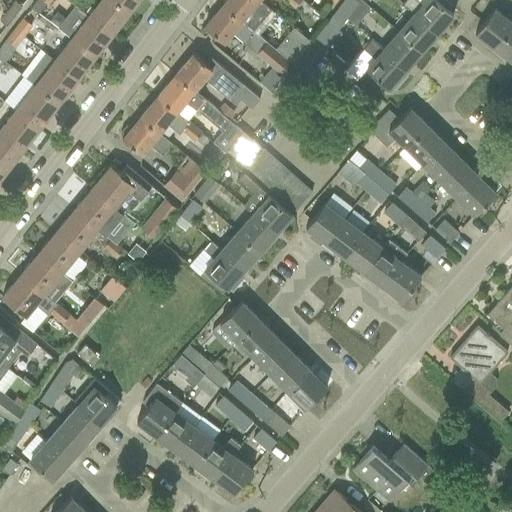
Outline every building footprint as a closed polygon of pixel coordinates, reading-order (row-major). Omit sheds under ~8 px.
[(113,0),(100,0),(88,16),(111,34),(129,12),(113,0)] [(113,0),(129,12),(138,0),(113,0)] [(225,0),(222,3),(242,20),(258,0),(225,0)] [(285,0),(295,7),(296,6),(304,13),(310,6),(302,0),(285,0)] [(355,0),(342,0),(336,9),(347,17),(358,2),(355,0)] [(405,0),(403,2),(403,3),(414,13),(415,13),(437,32),(453,14),(447,9),(436,0),(425,0),(421,5),(416,0),(405,0)] [(15,1),(8,11),(14,16),(22,6),(15,1)] [(242,20),(222,3),(204,26),(224,42),(232,33),(272,66),(284,75),(293,63),(283,55),(275,49),(242,21),(242,20)] [(495,48),(511,25),(511,22),(494,8),(475,33),(495,48)] [(347,17),(336,9),(314,37),(328,47),(340,32),(337,29),(347,17)] [(14,16),(8,11),(0,20),(7,26),(14,16)] [(414,13),(398,32),(420,51),(437,32),(415,13),(414,13)] [(111,34),(88,16),(71,39),(94,57),(111,34)] [(13,28),(23,36),(31,24),(22,17),(13,28)] [(511,25),(495,48),(511,61),(511,25)] [(23,36),(13,28),(5,39),(15,47),(23,36)] [(293,63),(309,44),(311,42),(292,28),(275,49),(283,55),(293,63)] [(398,32),(383,49),(405,69),(420,51),(398,32)] [(94,57),(71,39),(53,61),(76,80),(94,57)] [(363,48),(375,58),(356,79),(376,96),(386,85),(389,87),(390,86),(392,88),(395,88),(401,82),(400,78),(398,77),(405,69),(383,49),(371,39),(363,48)] [(209,56),(204,62),(192,52),(175,74),(194,90),(204,78),(235,104),(239,99),(251,108),(259,98),(209,56)] [(53,61),(35,84),(59,102),(76,80),(53,61)] [(272,66),(258,82),(270,92),(284,75),(272,66)] [(175,74),(157,95),(177,111),(186,100),(222,130),(212,141),(225,152),(227,149),(227,148),(241,129),(235,123),(217,109),(211,104),(194,90),(175,74)] [(59,102),(35,84),(18,107),(41,125),(59,102)] [(157,95),(139,116),(159,133),(167,123),(180,133),(183,129),(196,139),(202,132),(177,111),(157,95)] [(223,102),(217,109),(235,123),(240,116),(223,102)] [(18,107),(0,129),(24,147),(41,125),(18,107)] [(410,107),(398,119),(388,109),(368,129),(386,146),(396,136),(405,146),(426,124),(410,107)] [(159,133),(139,116),(121,138),(141,154),(150,144),(162,154),(171,143),(159,133)] [(444,141),(426,124),(405,146),(422,163),(444,141)] [(0,129),(0,165),(6,170),(24,147),(0,129)] [(244,131),(241,129),(227,148),(227,149),(237,158),(253,140),(244,131)] [(253,140),(237,158),(247,166),(263,148),(253,140)] [(444,141),(422,163),(439,180),(461,158),(444,141)] [(214,143),(210,148),(210,154),(216,158),(223,150),(214,143)] [(272,156),(263,148),(247,166),(256,175),(272,156)] [(181,200),(205,171),(187,155),(163,185),(181,200)] [(282,165),(272,156),(256,175),(267,184),(282,165)] [(373,181),(382,171),(367,158),(358,168),(373,181)] [(461,158),(439,180),(456,196),(478,175),(461,158)] [(373,181),(358,168),(348,159),(337,172),(354,187),(356,184),(364,191),(373,181)] [(151,185),(141,177),(126,164),(120,172),(110,164),(109,165),(109,166),(92,187),(123,212),(126,215),(151,185)] [(292,174),(282,165),(267,184),(276,192),(292,174)] [(382,171),(373,181),(388,194),(397,184),(382,171)] [(291,215),(269,195),(244,173),(237,181),(252,194),(243,205),(253,214),(275,233),(291,215)] [(292,174),(276,192),(286,201),(302,183),(292,174)] [(496,192),(478,175),(456,196),(474,214),(496,192)] [(373,181),(364,191),(379,204),(388,194),(373,181)] [(311,191),(302,183),(286,201),(295,209),(311,191)] [(412,209),(421,199),(406,186),(397,196),(412,209)] [(92,187),(74,209),(105,234),(123,212),(92,187)] [(426,194),(421,199),(412,209),(426,222),(435,212),(429,206),(434,201),(426,194)] [(164,197),(140,227),(153,238),(177,208),(164,197)] [(180,214),(190,222),(202,206),(191,199),(180,214)] [(344,218),(324,202),(306,227),(325,242),(344,218)] [(398,225),(406,215),(391,202),(382,212),(398,226),(398,225)] [(74,209),(56,230),(80,250),(89,239),(101,250),(104,247),(116,257),(123,249),(105,234),(74,209)] [(190,222),(180,214),(174,222),(184,230),(190,222)] [(253,214),(236,232),(259,252),(260,251),(261,252),(264,252),(270,245),(269,243),(268,242),(275,233),(253,214)] [(406,215),(398,225),(408,233),(416,223),(406,215)] [(363,232),(344,218),(325,242),(345,256),(363,232)] [(458,233),(443,220),(435,229),(450,242),(458,233)] [(56,230),(38,252),(62,272),(80,250),(56,230)] [(236,232),(222,249),(244,269),(259,252),(236,232)] [(363,232),(345,256),(363,271),(382,246),(363,232)] [(430,235),(422,244),(437,257),(445,248),(430,235)] [(382,246),(363,271),(382,285),(401,261),(406,253),(388,239),(382,246)] [(244,269),(222,249),(212,241),(204,250),(213,258),(205,268),(227,288),(228,287),(232,290),(240,281),(236,277),(244,269)] [(136,243),(127,253),(137,261),(146,251),(136,243)] [(38,252),(21,273),(45,293),(62,272),(38,252)] [(401,261),(382,285),(402,300),(420,276),(401,261)] [(21,273),(2,296),(25,315),(21,321),(33,331),(47,314),(48,314),(49,312),(61,322),(69,313),(44,293),(45,293),(21,273)] [(125,287),(111,276),(100,289),(114,301),(125,287)] [(511,285),(487,314),(505,329),(500,334),(511,344),(511,285)] [(93,297),(76,319),(86,327),(104,305),(93,297)] [(237,340),(258,318),(241,301),(220,322),(237,340)] [(275,335),(258,318),(237,340),(254,356),(275,335)] [(76,319),(68,328),(79,336),(86,327),(76,319)] [(0,327),(0,361),(8,368),(22,349),(29,354),(37,343),(11,323),(5,331),(0,327)] [(480,382),(507,351),(477,325),(450,357),(473,377),(462,389),(499,421),(508,412),(487,394),(490,390),(480,382)] [(292,352),(275,335),(254,356),(271,373),(292,352)] [(77,353),(91,365),(99,356),(84,344),(77,353)] [(188,344),(180,353),(181,354),(188,360),(203,373),(211,365),(196,351),(189,345),(188,344)] [(292,352),(271,373),(288,390),(309,369),(292,352)] [(203,373),(188,360),(180,370),(196,383),(203,373)] [(0,411),(6,416),(14,423),(19,416),(24,410),(16,403),(13,401),(3,394),(0,391),(0,378),(8,368),(0,361),(0,411)] [(211,365),(203,373),(218,386),(226,377),(211,365)] [(61,367),(51,383),(62,390),(72,374),(61,367)] [(327,386),(309,369),(288,390),(305,408),(327,386)] [(203,373),(196,383),(211,395),(218,386),(203,373)] [(243,404),(251,395),(235,381),(227,390),(243,404)] [(148,405),(137,421),(157,436),(175,411),(182,402),(155,382),(148,392),(141,401),(148,405)] [(51,383),(39,400),(51,407),(62,390),(51,383)] [(94,386),(78,404),(101,424),(116,406),(94,386)] [(229,419),(238,409),(222,395),(214,406),(229,419)] [(251,395),(243,404),(261,419),(269,410),(251,395)] [(29,402),(24,410),(19,416),(29,425),(40,410),(29,402)] [(78,404),(62,422),(85,442),(101,424),(78,404)] [(252,421),(238,409),(229,419),(243,432),(252,421)] [(269,410),(261,419),(281,435),(289,426),(269,410)] [(194,426),(175,411),(157,436),(176,450),(194,426)] [(19,416),(14,423),(1,443),(11,451),(29,425),(19,416)] [(62,422),(46,440),(69,460),(85,442),(62,422)] [(194,426),(176,450),(194,464),(212,439),(194,426)] [(261,428),(253,438),(268,450),(276,441),(261,428)] [(194,464),(194,469),(201,475),(206,472),(212,477),(214,478),(214,479),(233,454),(240,445),(229,437),(222,446),(214,440),(212,439),(194,464)] [(46,440),(30,459),(53,479),(69,460),(46,440)] [(372,446),(352,469),(375,489),(387,500),(407,477),(414,469),(418,473),(426,464),(403,444),(389,460),(372,446)] [(252,469),(233,454),(214,479),(234,493),(252,469)] [(9,459),(2,468),(10,474),(16,464),(9,459)] [(360,511),(334,489),(321,505),(323,507),(318,511),(360,511)] [(86,511),(71,496),(54,511),(86,511)]
